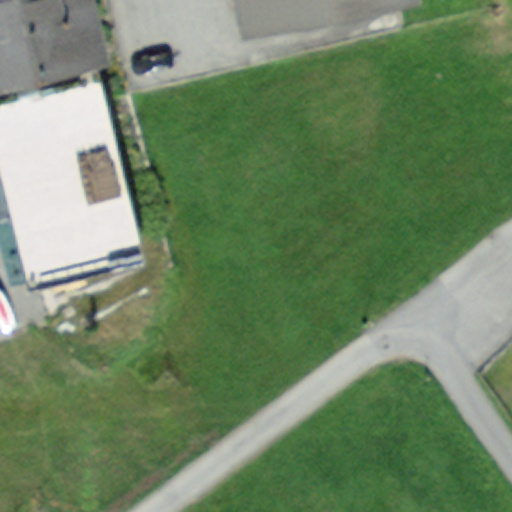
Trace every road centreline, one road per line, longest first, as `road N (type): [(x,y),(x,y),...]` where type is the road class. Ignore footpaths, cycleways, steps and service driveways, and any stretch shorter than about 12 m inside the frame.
road 1 (residential): [(411,308),(148,511)]
road 2 (residential): [(511,448),(411,308)]
road 3 (residential): [(511,230),(411,308)]
